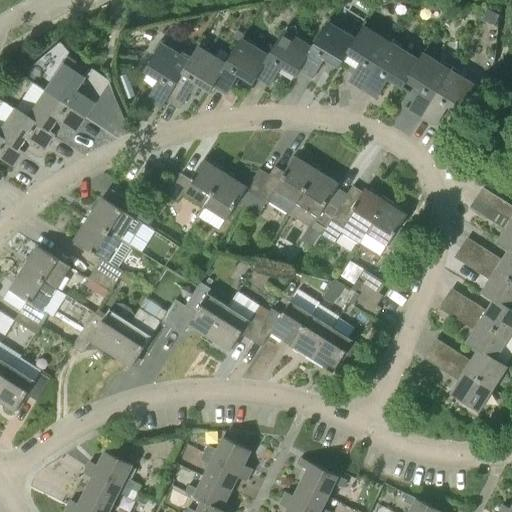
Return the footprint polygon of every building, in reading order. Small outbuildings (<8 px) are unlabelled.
[(500,14),(489,8),(483,20),(494,25),(500,14)] [(313,48),(299,69),(312,77),(324,58),(339,67),(348,54),(356,40),(329,23),(313,48)] [(363,90),(392,43),(365,25),(356,40),(348,54),(361,62),(349,81),(363,90)] [(270,56),(257,78),(269,85),(281,66),(296,75),(299,69),(313,48),(286,30),(270,56)] [(227,64),(213,86),(225,94),(238,74),(252,84),(256,77),(257,78),(270,56),(243,39),(227,64)] [(408,81),(420,60),(392,43),(363,90),(376,99),(389,79),(403,88),(407,81),(408,81)] [(161,108),(170,94),(191,62),(162,44),(145,71),(159,80),(147,99),(161,108)] [(213,86),(227,64),(200,48),(191,62),(170,94),(179,100),(192,80),(210,92),(213,86)] [(420,60),(408,81),(421,89),(408,109),(422,118),(452,70),(425,53),(420,60)] [(84,117),(94,103),(81,95),(78,99),(71,94),(83,77),(77,73),(81,66),(67,56),(44,91),(84,117)] [(452,70),(422,118),(436,126),(448,106),(463,116),(480,88),(452,70)] [(44,91),(26,117),(47,130),(58,114),(65,119),(63,123),(75,131),(84,117),(44,91)] [(53,135),(47,130),(26,117),(13,108),(0,128),(0,137),(16,148),(27,132),(34,137),(32,141),(44,149),(53,135)] [(0,152),(4,155),(1,158),(13,166),(22,152),(16,148),(0,137),(0,152)] [(270,174),(249,206),(260,213),(268,200),(291,214),(318,171),(296,156),(280,181),(270,174)] [(205,206),(225,173),(205,160),(192,180),(182,174),(168,196),(178,202),(184,193),(205,206)] [(225,173),(205,206),(227,220),(240,200),(249,206),(270,174),(260,168),(248,187),(225,173)] [(318,171),(291,214),(323,235),(348,193),(338,187),(340,184),(318,171)] [(503,220),(511,204),(511,196),(485,182),(473,203),(503,220)] [(348,193),(323,235),(336,243),(342,233),(361,244),(367,233),(387,202),(365,188),(363,191),(354,184),(348,193)] [(90,219),(123,239),(123,240),(137,218),(150,227),(156,216),(112,188),(106,198),(104,197),(90,219)] [(387,202),(367,233),(388,246),(408,215),(387,202)] [(96,268),(118,282),(125,271),(119,267),(133,246),(123,239),(90,219),(76,241),(103,258),(96,268)] [(510,248),(511,248),(511,219),(499,240),(510,248)] [(487,271),(500,252),(470,233),(458,252),(487,271)] [(230,238),(224,248),(235,255),(242,246),(230,238)] [(26,268),(58,289),(72,267),(39,246),(26,268)] [(496,269),(511,279),(511,248),(510,248),(496,269)] [(22,310),(44,324),(50,315),(44,311),(58,289),(26,268),(12,290),(28,300),(22,310)] [(118,282),(96,268),(90,278),(111,292),(118,282)] [(362,282),(379,293),(386,283),(364,269),(358,279),(362,282)] [(494,299),(511,309),(511,307),(511,279),(496,269),(482,291),(494,299)] [(283,270),(279,276),(281,282),(285,285),(291,276),(283,270)] [(201,282),(206,285),(210,278),(205,275),(201,282)] [(335,278),(328,287),(339,294),(345,285),(335,278)] [(357,279),(351,288),(355,292),(362,282),(358,279),(357,279)] [(201,282),(186,306),(172,328),(182,335),(189,324),(210,338),(230,306),(215,296),(209,292),(211,288),(206,285),(201,282)] [(384,296),(379,293),(362,282),(355,292),(360,294),(378,306),(384,296)] [(143,285),(139,292),(146,297),(151,290),(143,285)] [(293,345),(312,313),(320,302),(299,288),(292,300),(282,315),(273,308),(266,319),(252,340),(262,347),(272,332),(293,345)] [(252,340),(266,319),(256,312),(260,305),(239,292),(230,306),(210,338),(231,351),(242,334),(252,340)] [(354,304),(360,294),(355,292),(349,301),(354,304)] [(382,308),(378,306),(360,294),(354,304),(375,318),(382,308)] [(481,320),(509,338),(511,333),(511,309),(494,299),(481,320)] [(132,321),(112,353),(133,367),(162,321),(172,328),(186,306),(176,300),(168,312),(162,308),(156,318),(140,309),(136,315),(132,321)] [(468,311),(475,316),(481,307),(474,302),(468,311)] [(112,353),(132,321),(111,307),(105,318),(95,312),(94,313),(88,322),(74,344),(84,350),(91,340),(112,353)] [(44,324),(22,310),(16,320),(38,334),(44,324)] [(83,319),(88,322),(94,313),(89,310),(83,319)] [(475,316),(468,311),(461,322),(469,327),(475,316)] [(333,327),(312,313),(293,345),(314,358),(333,327)] [(479,349),(496,359),(509,338),(481,320),(467,342),(479,349)] [(333,327),(314,358),(334,371),(354,340),(333,327)] [(479,349),(465,370),(494,389),(508,367),(496,359),(479,349)] [(452,362),(460,367),(466,357),(459,352),(452,362)] [(359,355),(352,365),(357,368),(363,357),(359,355)] [(0,392),(16,367),(0,356),(0,392)] [(460,367),(452,362),(445,372),(453,377),(460,367)] [(16,367),(0,392),(0,400),(17,412),(28,395),(37,401),(52,378),(42,372),(37,380),(16,367)] [(494,389),(465,370),(452,392),(480,410),(494,389)] [(503,414),(489,414),(489,425),(503,425),(503,414)] [(205,452),(250,474),(253,468),(245,464),(252,450),(224,436),(218,449),(209,444),(205,452)] [(88,466),(132,488),(136,481),(127,477),(134,464),(106,450),(99,464),(90,460),(88,466)] [(250,474),(205,452),(202,459),(210,463),(204,475),(232,489),(239,476),(247,480),(250,474)] [(301,481),(329,495),(335,483),(344,487),(348,480),(303,457),(299,464),(308,468),(301,481)] [(132,488),(88,466),(84,472),(93,476),(86,490),(114,503),(120,491),(129,495),(132,488)] [(232,489),(204,475),(198,488),(189,484),(186,491),(203,500),(227,511),(231,511),(234,507),(225,503),(232,489)] [(329,495),(301,481),(294,495),(286,491),(283,497),(313,511),(331,511),(332,511),(323,508),(329,495)] [(139,492),(132,488),(129,495),(135,499),(139,492)] [(109,511),(114,503),(86,490),(79,503),(71,499),(68,505),(82,511),(109,511)] [(409,511),(446,511),(408,493),(404,500),(413,505),(409,511)] [(313,511),(283,497),(280,503),(289,507),(286,511),(313,511)] [(227,511),(203,500),(197,511),(188,507),(185,511),(227,511)] [(500,510),(504,511),(511,511),(511,506),(511,508),(503,503),(500,510)]
